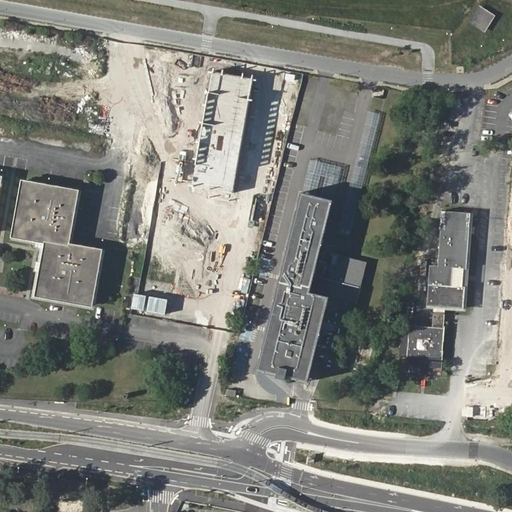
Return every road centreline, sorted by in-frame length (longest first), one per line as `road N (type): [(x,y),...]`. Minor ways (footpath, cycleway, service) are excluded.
road 1 (unclassified): [(0,6),(426,79),(471,81),(511,64)]
road 2 (tertiary): [(511,460),(286,425),(262,431),(246,454)]
road 3 (tertiary): [(165,473),(413,511)]
road 4 (tertiary): [(246,454),(0,412)]
road 5 (tertiary): [(441,511),(246,454)]
road 6 (tertiary): [(58,455),(79,449),(228,470),(246,454)]
